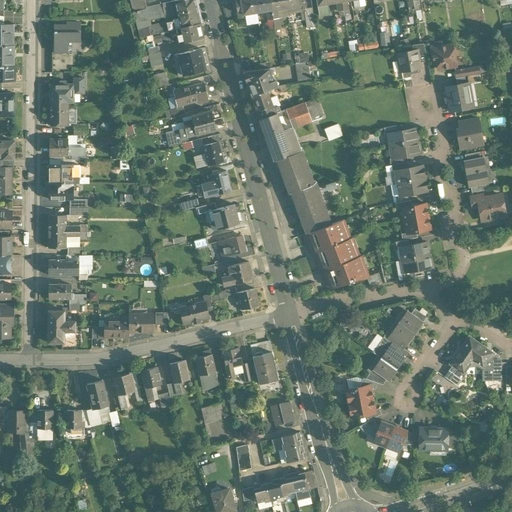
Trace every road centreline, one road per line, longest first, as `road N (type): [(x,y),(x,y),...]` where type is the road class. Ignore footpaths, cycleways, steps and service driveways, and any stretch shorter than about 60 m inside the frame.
road 1 (residential): [(27,359),(31,0)]
road 2 (residential): [(210,0),(288,314)]
road 3 (residential): [(288,314),(111,357),(27,359)]
road 4 (residential): [(428,290),(463,268),(430,113)]
road 5 (residential): [(288,314),(367,293),(386,299),(428,290)]
road 6 (tertiary): [(511,469),(378,511)]
